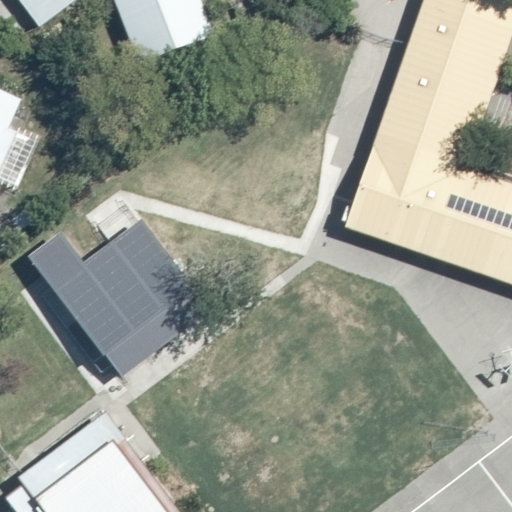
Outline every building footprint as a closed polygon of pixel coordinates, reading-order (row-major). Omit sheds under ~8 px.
[(18,0),(41,32),(86,0),(18,0)] [(200,0),(115,0),(143,70),(216,41),(200,0)] [(511,77),(511,0),(426,0),(346,230),(511,287),(511,190),(477,179),(511,77)] [(307,130),(260,69),(134,165),(131,161),(0,261),(0,294),(34,338),(66,313),(84,336),(137,295),(119,272),(220,195),(237,217),(270,191),(254,170),(307,130)] [(0,188),(20,198),(46,144),(12,128),(23,105),(0,93),(0,188)] [(199,511),(101,382),(11,450),(58,511),(199,511)]
